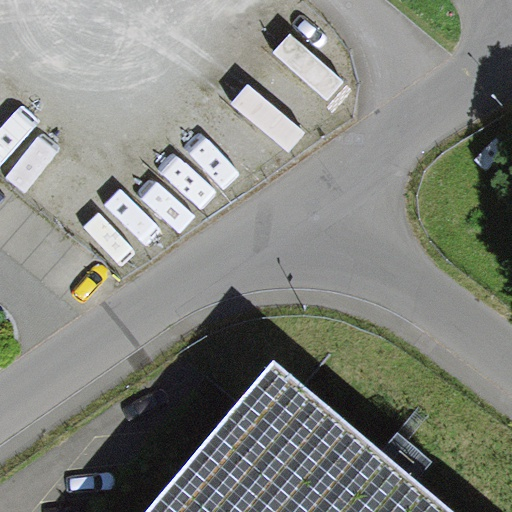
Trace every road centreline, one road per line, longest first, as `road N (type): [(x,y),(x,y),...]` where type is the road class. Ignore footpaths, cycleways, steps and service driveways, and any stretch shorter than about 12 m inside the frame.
road 1 (residential): [(0,416),(306,208),(511,365)]
road 2 (track): [(306,208),(482,62),(491,0)]
